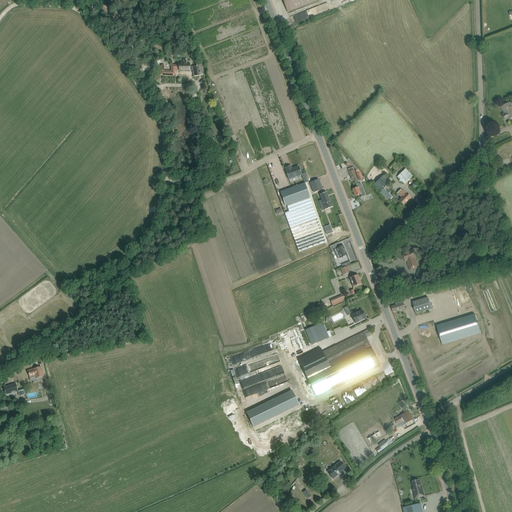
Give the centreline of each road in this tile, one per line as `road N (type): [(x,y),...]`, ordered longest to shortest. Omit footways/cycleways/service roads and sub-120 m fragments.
road 1 (unclassified): [(0,371),(111,282),(141,238),(162,176),(224,180),(318,135)]
road 2 (unclassified): [(365,260),(480,148),(478,0)]
road 3 (tertiary): [(426,417),(365,260)]
road 4 (tertiary): [(318,135),(265,0)]
road 5 (tertiary): [(365,260),(318,135)]
